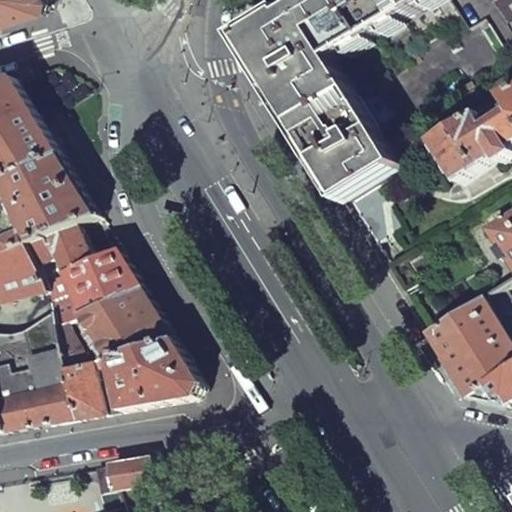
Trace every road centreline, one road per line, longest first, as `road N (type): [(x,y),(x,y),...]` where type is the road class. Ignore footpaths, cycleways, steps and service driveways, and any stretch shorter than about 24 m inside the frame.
road 1 (secondary): [(413,418),(228,106),(213,0)]
road 2 (secondary): [(342,404),(129,55)]
road 3 (residential): [(129,55),(125,157),(143,215),(246,415)]
road 4 (residential): [(0,459),(246,415)]
road 5 (residential): [(129,55),(57,35),(0,52)]
road 6 (secondary): [(407,511),(342,404)]
